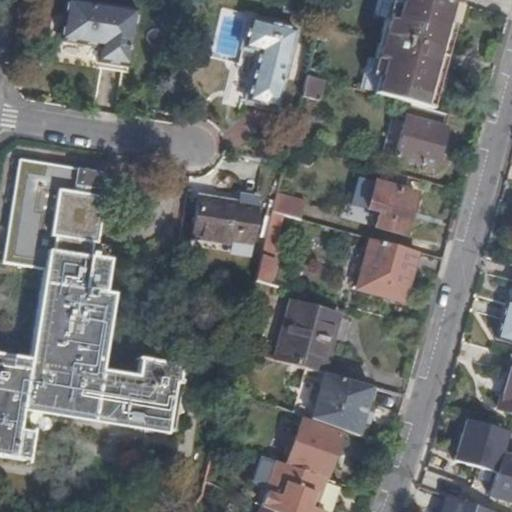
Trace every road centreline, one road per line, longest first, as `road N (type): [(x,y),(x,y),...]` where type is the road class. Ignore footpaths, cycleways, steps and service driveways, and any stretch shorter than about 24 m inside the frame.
road 1 (residential): [(380,511),(511,117)]
road 2 (residential): [(0,116),(183,142)]
